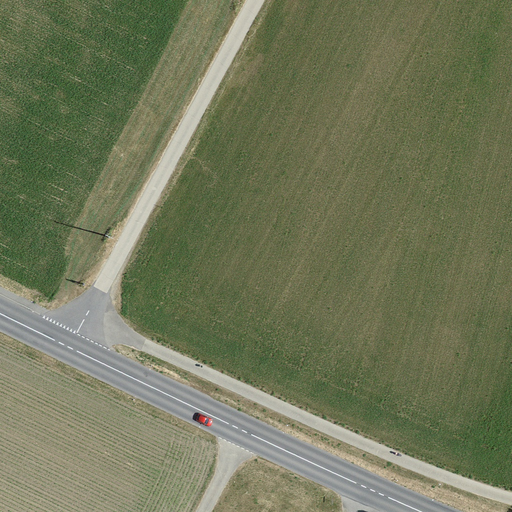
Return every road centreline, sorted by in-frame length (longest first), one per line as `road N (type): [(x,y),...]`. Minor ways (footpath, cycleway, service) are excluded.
road 1 (track): [(87,316),(418,466),(511,498)]
road 2 (secondary): [(417,511),(0,313)]
road 3 (track): [(70,349),(254,0)]
